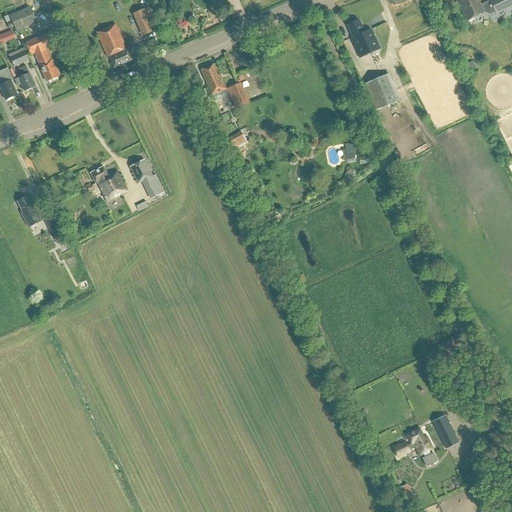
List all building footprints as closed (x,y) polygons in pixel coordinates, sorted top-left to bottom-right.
[(481,6),(478,0),(456,0),(468,21),(485,13),(484,12),(493,7),(497,14),(511,6),(511,0),(489,0),(490,1),(481,6)] [(10,16),(16,31),(16,32),(36,23),(29,8),(10,16)] [(133,15),(142,37),(158,30),(149,8),(133,15)] [(102,11),(94,18),(97,23),(106,16),(102,11)] [(359,20),(348,25),(354,40),(352,41),(360,58),(380,48),(371,30),(365,33),(359,20)] [(115,68),(133,60),(128,49),(124,50),(122,44),(124,44),(116,25),(97,33),(108,58),(110,57),(115,68)] [(47,82),(59,77),(52,60),(51,60),(46,48),(58,43),(53,31),(25,43),(31,55),(34,53),(47,82)] [(9,39),(10,42),(15,40),(13,33),(12,32),(7,34),(9,39)] [(10,59),(14,68),(29,61),(25,52),(10,59)] [(25,92),(36,87),(26,65),(16,70),(19,77),(18,78),(14,80),(17,86),(22,85),(25,92)] [(226,90),(220,74),(218,75),(213,65),(201,71),(212,96),(226,90)] [(17,95),(12,82),(13,81),(8,69),(0,72),(0,80),(2,84),(0,85),(0,86),(6,100),(17,95)] [(381,77),(365,85),(376,111),(393,104),(381,77)] [(263,90),(253,79),(246,85),(256,96),(263,90)] [(241,83),(227,89),(235,109),(250,103),(241,83)] [(252,125),(252,135),(266,135),(266,125),(252,125)] [(247,144),(241,132),(228,139),(235,151),(247,144)] [(355,159),(352,143),(346,145),(349,160),(355,159)] [(153,177),(145,159),(130,167),(138,184),(153,177)] [(104,167),(91,173),(96,183),(98,182),(107,201),(127,192),(118,172),(109,177),(104,167)] [(157,178),(143,185),(150,200),(164,194),(157,178)] [(29,196),(18,202),(23,212),(21,213),(28,227),(42,220),(29,196)] [(16,202),(9,204),(12,212),(19,210),(16,202)] [(43,219),(61,253),(70,248),(53,215),(43,219)] [(72,259),(62,264),(67,274),(77,270),(72,259)] [(441,440),(455,434),(446,415),(432,422),(441,440)] [(473,421),(476,429),(486,424),(482,417),(473,421)] [(415,446),(420,458),(434,451),(427,436),(425,437),(421,428),(405,435),(412,448),(415,446)] [(509,438),(504,428),(479,440),(484,452),(509,438)] [(407,442),(392,449),(397,459),(412,452),(407,442)] [(414,498),(408,484),(399,488),(406,502),(414,498)]
